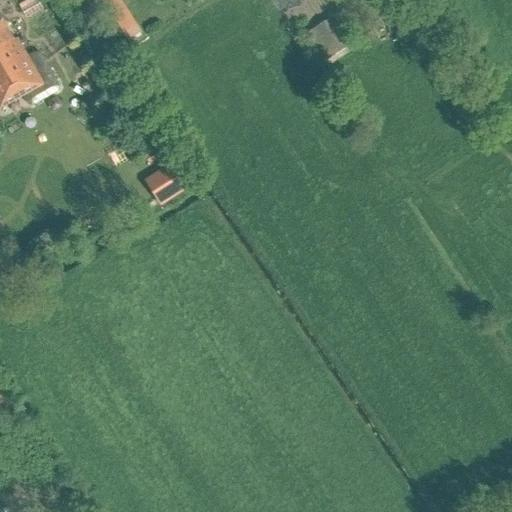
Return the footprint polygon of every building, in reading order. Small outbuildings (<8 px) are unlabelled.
[(90,0),(105,23),(121,12),(113,0),(90,0)] [(325,62),(347,48),(329,19),(307,33),(325,62)] [(60,88),(59,84),(40,53),(36,52),(33,53),(27,56),(17,38),(13,40),(1,20),(0,20),(0,109),(23,96),(26,103),(28,105),(32,106),(35,105),(56,93),(59,91),(60,88)] [(50,170),(63,177),(70,163),(56,157),(50,170)] [(181,160),(147,181),(162,205),(196,184),(181,160)]
